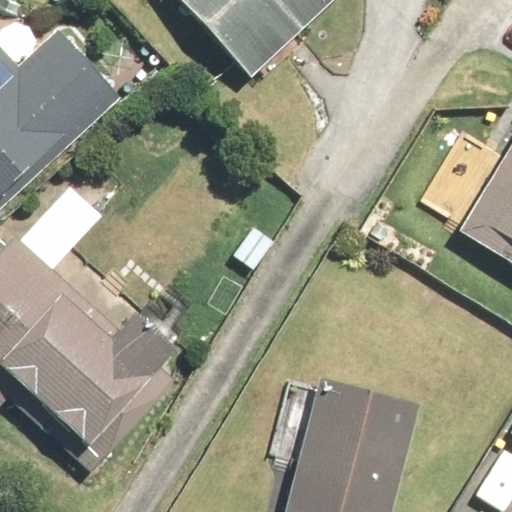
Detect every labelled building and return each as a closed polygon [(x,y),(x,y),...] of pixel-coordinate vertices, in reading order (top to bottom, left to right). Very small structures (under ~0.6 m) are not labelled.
[(172,0),(227,58),(246,79),(330,0),(172,0)] [(0,210),(120,101),(57,32),(16,69),(0,52),(0,210)] [(511,144),(457,236),(511,268),(511,144)] [(11,235),(0,248),(0,394),(92,475),(187,368),(128,316),(117,328),(11,235)] [(392,511),(420,407),(316,380),(281,511),(392,511)]
